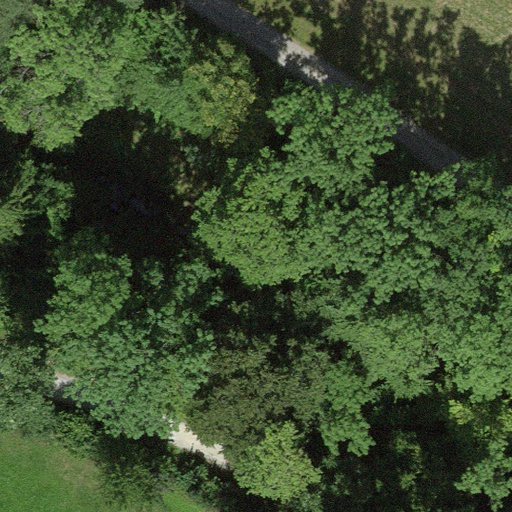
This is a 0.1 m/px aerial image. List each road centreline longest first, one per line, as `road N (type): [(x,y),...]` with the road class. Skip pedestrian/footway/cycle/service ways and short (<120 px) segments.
road 1 (track): [(209,0),(511,202)]
road 2 (track): [(0,359),(230,451),(327,511)]
